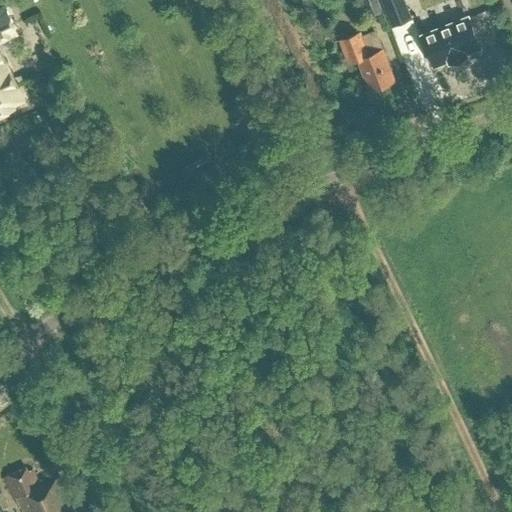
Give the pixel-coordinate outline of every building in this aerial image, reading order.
[(383,9),(378,0),(360,0),(367,16),(383,9)] [(381,0),(391,25),(412,17),(405,0),(381,0)] [(474,23),(466,0),(459,0),(452,3),(458,20),(461,27),(470,24),(474,23)] [(0,7),(0,112),(14,106),(12,102),(23,97),(0,49),(0,38),(17,31),(4,5),(0,7)] [(422,34),(434,64),(449,58),(449,60),(465,54),(464,52),(479,46),(470,24),(461,27),(458,20),(422,34)] [(359,59),(369,88),(393,79),(374,28),(361,33),(360,30),(339,38),(348,62),(359,59)] [(86,185),(102,177),(92,157),(76,164),(86,185)] [(33,469),(28,471),(27,467),(4,478),(13,497),(17,495),(25,511),(74,511),(59,477),(40,486),(33,469)] [(0,508),(9,505),(2,491),(0,492),(0,508)] [(112,511),(108,501),(91,509),(91,511),(112,511)]
